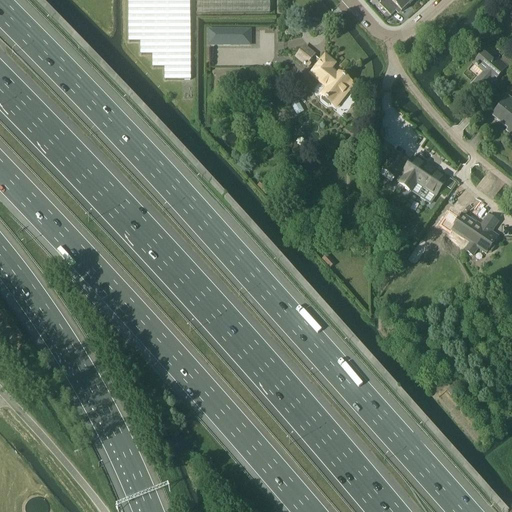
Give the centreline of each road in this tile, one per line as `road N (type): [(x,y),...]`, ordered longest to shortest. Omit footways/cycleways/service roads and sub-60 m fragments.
road 1 (motorway): [(463,511),(0,9)]
road 2 (motorway): [(387,511),(0,80)]
road 3 (motorway): [(0,171),(307,511)]
road 4 (motorway): [(0,251),(91,385),(151,511)]
road 5 (residential): [(511,185),(427,110),(393,61),(391,37)]
road 6 (unclassified): [(103,511),(0,390)]
